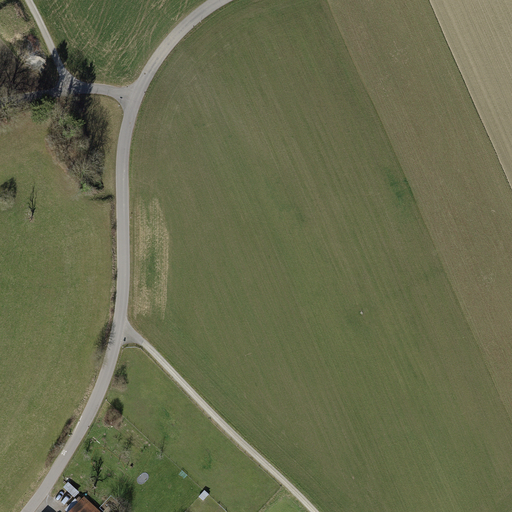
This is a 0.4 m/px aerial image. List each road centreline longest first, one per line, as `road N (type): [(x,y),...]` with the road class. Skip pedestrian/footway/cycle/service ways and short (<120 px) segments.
road 1 (tertiary): [(26,511),(71,448),(110,361),(122,306),(123,167),(136,98)]
road 2 (track): [(313,511),(144,342),(117,331)]
road 3 (unclassified): [(136,98),(86,88),(0,103)]
road 4 (tertiary): [(136,98),(171,41),(222,0)]
